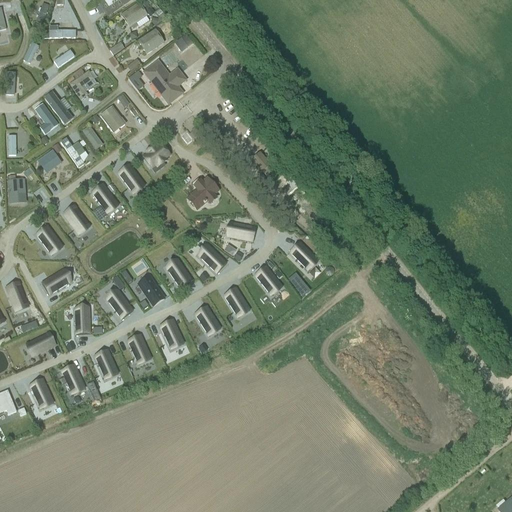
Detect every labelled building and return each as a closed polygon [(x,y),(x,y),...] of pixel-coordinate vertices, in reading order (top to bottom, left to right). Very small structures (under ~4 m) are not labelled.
[(104,0),(103,1),(108,9),(121,0),(104,0)] [(119,17),(128,30),(147,17),(137,4),(119,17)] [(48,8),(42,6),(36,23),(42,25),(48,8)] [(148,8),(144,12),(149,18),(154,14),(148,8)] [(57,27),(48,28),(48,33),(48,40),(73,40),(73,32),(57,32),(57,27)] [(163,44),(154,31),(136,43),(145,57),(163,44)] [(111,56),(122,49),(119,44),(108,50),(111,56)] [(31,45),(22,62),(29,65),(37,48),(31,45)] [(69,52),(53,63),(57,70),(73,59),(69,52)] [(128,71),(138,66),(136,62),(126,67),(128,71)] [(144,74),(163,99),(168,105),(181,95),(176,88),(184,82),(179,75),(175,77),(173,75),(168,78),(157,64),(144,74)] [(72,75),(75,80),(83,75),(80,70),(72,75)] [(5,74),(4,96),(12,97),(13,75),(5,74)] [(81,88),(92,80),(88,74),(69,86),(80,101),(86,97),(81,88)] [(50,94),(42,100),(63,127),(71,121),(50,94)] [(122,96),(116,100),(123,109),(129,105),(122,96)] [(34,112),(45,126),(39,130),(44,137),(57,127),(42,107),(34,112)] [(99,117),(112,135),(125,126),(112,108),(99,117)] [(129,113),(134,118),(137,116),(133,110),(129,113)] [(94,116),(89,120),(94,126),(99,122),(94,116)] [(88,128),(81,133),(94,152),(102,147),(88,128)] [(45,139),(39,143),(42,147),(48,143),(45,139)] [(77,145),(72,149),(68,144),(66,140),(60,145),(66,153),(74,165),(78,170),(84,166),(79,159),(84,155),(77,145)] [(61,152),(56,145),(51,149),(56,156),(61,152)] [(148,156),(143,159),(151,170),(155,166),(157,168),(163,164),(165,162),(164,160),(168,156),(160,146),(156,149),(154,147),(151,150),(147,153),(146,153),(148,156)] [(49,154),(42,159),(58,181),(65,176),(49,154)] [(259,154),(249,162),(261,175),(262,174),(269,181),(276,175),(269,167),(270,166),(259,154)] [(128,167),(117,175),(133,196),(144,187),(128,167)] [(14,178),(9,178),(9,183),(10,200),(24,199),(23,182),(15,183),(14,178)] [(196,190),(190,196),(192,197),(200,207),(207,201),(210,205),(214,200),(211,197),(216,192),(206,181),(201,186),(199,184),(194,188),(196,190)] [(102,186),(91,195),(106,215),(117,207),(102,186)] [(73,207),(62,216),(78,237),(89,228),(73,207)] [(229,224),(226,238),(252,243),(255,230),(229,224)] [(51,257),(62,249),(46,228),(35,236),(51,257)] [(298,244),(289,254),(307,272),(317,263),(298,244)] [(207,247),(197,257),(216,275),(226,265),(207,247)] [(236,254),(233,259),(239,263),(242,257),(236,254)] [(176,262),(165,270),(180,291),(191,283),(176,262)] [(265,268),(254,277),(270,298),(281,289),(265,268)] [(63,272),(41,285),(48,297),(70,283),(63,272)] [(149,278),(137,286),(152,308),(163,300),(149,278)] [(18,284),(5,289),(15,314),(28,308),(18,284)] [(235,290),(223,298),(237,320),(249,312),(235,290)] [(116,292),(105,300),(121,321),(132,313),(116,292)] [(142,311),(147,307),(144,302),(139,306),(142,311)] [(205,309),(194,316),(208,338),(219,331),(205,309)] [(75,336),(89,336),(88,310),(74,310),(75,336)] [(170,351),(183,345),(172,322),(159,328),(170,351)] [(49,334),(25,346),(31,359),(55,347),(49,334)] [(150,361),(139,337),(126,343),(137,367),(150,361)] [(117,376),(106,352),(94,358),(104,381),(117,376)] [(71,396),(84,391),(73,367),(60,373),(71,396)] [(52,405),(41,381),(29,387),(40,411),(52,405)] [(7,392),(0,395),(0,414),(5,413),(7,417),(15,413),(7,392)] [(511,511),(511,500),(497,511),(511,511)]
